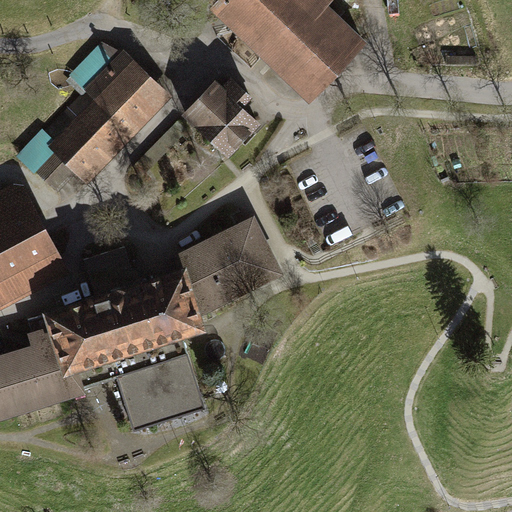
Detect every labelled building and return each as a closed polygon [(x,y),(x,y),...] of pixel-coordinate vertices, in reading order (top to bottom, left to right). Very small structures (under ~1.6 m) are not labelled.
[(219,0),(214,6),(314,97),(369,37),(328,1),(329,0),(219,0)] [(70,74),(84,88),(122,50),(102,41),(70,74)] [(52,137),(47,143),(54,150),(35,170),(57,191),(77,170),(86,179),(170,94),(123,49),(122,50),(84,88),(46,127),(54,135),(52,137)] [(476,54),(446,55),(446,63),(476,63),(476,54)] [(213,75),(181,110),(228,153),(261,118),(243,102),(252,92),(230,72),(221,82),(213,75)] [(178,120),(142,157),(151,166),(187,129),(178,120)] [(16,154),(35,170),(54,150),(47,143),(52,137),(42,128),(16,154)] [(13,183),(0,189),(0,303),(69,267),(24,183),(13,183)] [(284,270),(254,212),(171,254),(175,262),(133,275),(93,288),(41,304),(46,324),(26,330),(29,341),(0,350),(0,414),(86,389),(84,386),(117,374),(132,428),(205,404),(181,330),(205,322),(201,311),(284,270)] [(84,259),(93,288),(133,275),(124,247),(84,259)]
